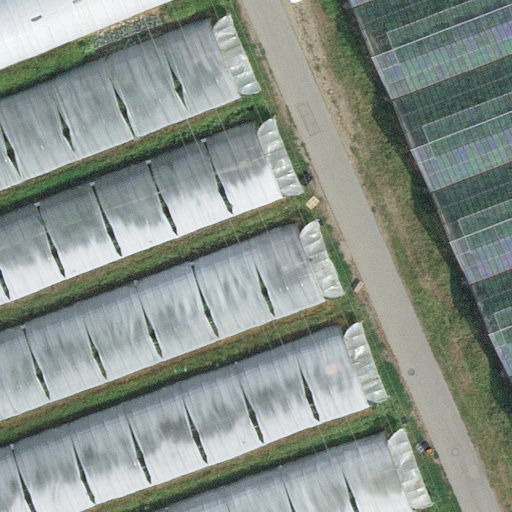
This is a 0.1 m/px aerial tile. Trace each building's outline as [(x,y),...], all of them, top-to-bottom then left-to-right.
[(0,0),(0,77),(199,0),(0,0)] [(221,27),(0,109),(0,201),(252,108),(221,27)] [(268,135),(0,232),(0,316),(296,209),(268,135)] [(308,237),(0,349),(0,426),(333,305),(308,237)] [(349,337),(0,462),(0,511),(102,511),(377,413),(349,337)] [(422,511),(396,438),(186,511),(422,511)]
